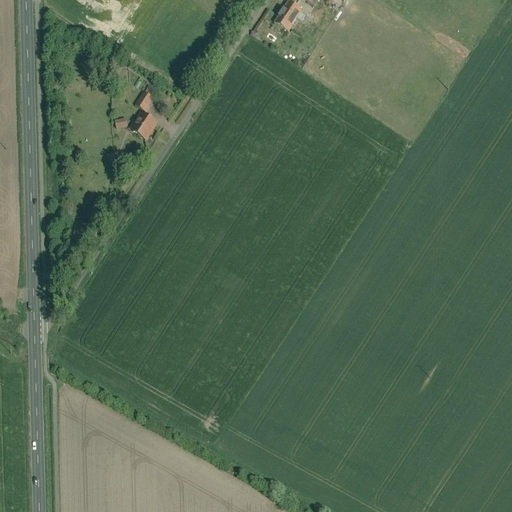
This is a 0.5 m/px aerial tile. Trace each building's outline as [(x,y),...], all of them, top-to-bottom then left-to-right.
[(322,0),(300,0),(316,10),(322,0)] [(303,14),(289,4),(275,27),(289,36),(303,14)] [(155,102),(144,95),(136,109),(147,116),(151,111),(150,110),(155,102)] [(159,128),(141,116),(129,134),(147,146),(159,128)] [(128,130),(126,122),(115,124),(117,133),(128,130)]
